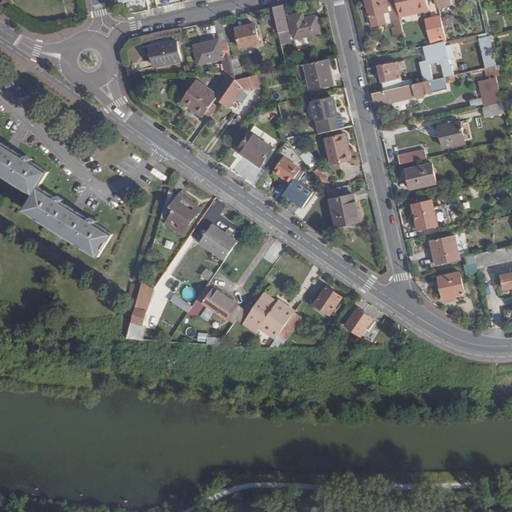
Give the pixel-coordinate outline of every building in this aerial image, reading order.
[(396,0),(366,0),(373,26),(386,23),(384,13),(389,12),(388,6),(392,6),(398,33),(404,32),(396,0)] [(396,0),(400,13),(429,7),(427,0),(396,0)] [(284,5),(274,7),(281,39),(290,37),(284,5)] [(300,19),(299,14),(290,16),(295,38),(321,33),(317,16),(304,18),(300,19)] [(447,40),(442,16),(427,19),(433,43),(438,42),(446,41),(447,40)] [(255,24),(237,28),(241,47),(259,43),(255,24)] [(493,35),(482,38),(488,67),(497,65),(499,64),(493,35)] [(178,41),(152,46),(156,66),(182,61),(178,41)] [(446,41),(438,42),(442,56),(438,57),(439,63),(443,63),(446,77),(455,74),(452,66),(451,66),(446,41)] [(230,52),(228,43),(221,44),(221,42),(196,47),(199,59),(216,56),(217,60),(223,58),(224,53),(230,52)] [(327,59),(298,65),(302,78),(309,77),(312,89),(332,84),(327,59)] [(381,76),(385,90),(403,86),(397,61),(379,65),(380,71),(379,71),(380,76),(381,76)] [(497,65),(488,67),(490,75),(499,73),(497,65)] [(234,68),(236,75),(237,79),(244,78),(242,67),(234,68)] [(236,75),(228,74),(215,93),(214,96),(195,84),(185,99),(206,113),(205,114),(210,118),(218,106),(213,103),(219,94),(224,97),(237,79),(236,75)] [(244,78),(237,79),(244,88),(251,86),(252,88),(259,87),(256,75),(244,78)] [(420,83),(422,82),(420,75),(412,77),(412,79),(403,81),(404,86),(420,83)] [(446,77),(432,80),(435,91),(449,88),(446,77)] [(480,82),(485,106),(503,102),(502,101),(497,77),(480,82)] [(244,88),(237,79),(224,97),(223,100),(231,106),(244,88)] [(214,96),(215,93),(198,81),(195,84),(214,96)] [(385,90),(373,93),(376,105),(422,94),(420,83),(404,86),(403,86),(385,90)] [(470,106),(482,103),(480,97),(469,99),(470,106)] [(204,116),(205,114),(206,113),(185,99),(183,101),(204,116)] [(315,104),(319,123),(322,135),(346,129),(343,117),(338,119),(334,99),(315,104)] [(511,99),(502,101),(503,102),(504,109),(511,106),(511,99)] [(503,102),(483,107),(485,117),(505,112),(504,109),(503,102)] [(464,140),(460,121),(440,126),(444,147),(465,142),(464,140)] [(462,121),(460,121),(464,140),(471,138),(468,122),(462,123),(462,121)] [(252,132),(240,151),(247,156),(248,155),(262,165),(274,148),(252,132)] [(345,145),(348,144),(345,133),(323,139),(329,164),(349,160),(345,145)] [(303,137),(288,140),(308,165),(316,158),(315,157),(312,154),(301,141),(304,139),(303,137)] [(0,171),(35,193),(25,208),(99,255),(113,234),(96,222),(98,220),(92,216),(90,218),(63,201),(64,199),(58,195),(56,197),(39,186),(49,172),(32,161),(34,158),(27,154),(26,157),(0,140),(0,171)] [(401,164),(426,158),(424,149),(399,155),(401,164)] [(275,170),(292,182),(296,177),(299,180),(305,172),(285,156),(275,170)] [(432,164),(407,169),(411,189),(437,183),(432,164)] [(318,168),(314,172),(320,179),(324,176),(318,168)] [(273,173),(290,185),(292,182),(275,170),(273,173)] [(299,180),(296,177),(292,182),(290,185),(284,194),(303,207),(314,191),(299,180)] [(471,186),(481,184),(479,178),(469,180),(471,186)] [(328,189),(334,188),(328,180),(323,183),(328,189)] [(350,192),(349,184),(334,188),(328,189),(329,197),(350,192)] [(179,195),(170,189),(163,215),(168,219),(167,220),(185,233),(201,209),(180,194),(179,195)] [(358,196),(333,201),(338,229),(364,224),(358,196)] [(433,200),(413,204),(419,230),(439,225),(433,200)] [(225,259),(238,242),(225,232),(222,230),(213,224),(204,237),(201,242),(225,259)] [(456,235),(432,241),(438,265),(462,260),(456,235)] [(478,262),(479,267),(511,259),(511,246),(476,255),(478,262)] [(469,264),(478,262),(476,255),(476,254),(467,256),(469,264)] [(461,272),(439,277),(445,298),(465,293),(461,272)] [(505,289),(511,287),(511,272),(502,275),(505,289)] [(198,298),(228,319),(238,304),(209,283),(198,298)] [(327,286),(315,303),(331,314),(343,297),(327,286)] [(261,289),(240,324),(255,333),(258,329),(284,345),(302,314),(261,289)] [(171,301),(188,313),(192,307),(176,295),(171,301)] [(133,317),(127,338),(143,339),(145,329),(143,324),(147,311),(142,309),(145,299),(139,297),(133,316),(133,317)] [(228,319),(234,323),(244,308),(238,304),(228,319)] [(359,308),(347,325),(362,336),(374,318),(359,308)]
